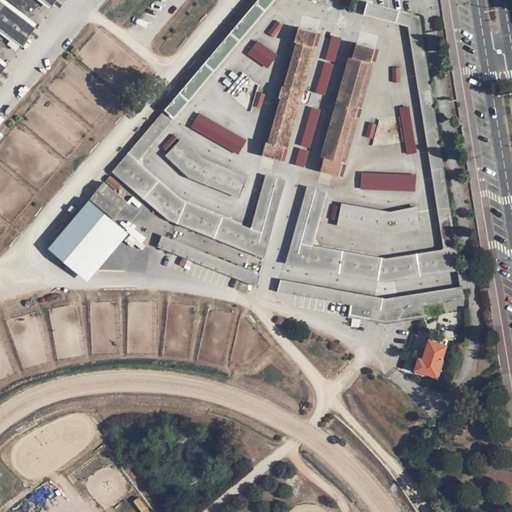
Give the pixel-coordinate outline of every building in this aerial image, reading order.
[(0,0),(0,75),(6,68),(0,63),(0,25),(24,44),(35,29),(0,1),(0,0),(47,0),(54,5),(57,0),(0,0)] [(274,0),(323,0),(326,1),(326,0),(259,0),(233,34),(116,171),(173,220),(266,256),(285,182),(269,176),(254,231),(182,202),(136,163),(274,0)] [(365,12),(377,16),(410,24),(446,251),(387,261),(313,248),(312,246),(326,193),(310,188),(290,263),(387,280),(459,268),(419,16),(368,3),(365,12)] [(320,34),(300,29),(264,156),(282,161),(320,34)] [(257,40),(247,54),(267,69),(277,55),(257,40)] [(357,44),(322,171),(341,176),(376,49),(357,44)] [(414,153),(410,106),(401,107),(404,154),(414,153)] [(190,128),(238,155),(247,140),(198,113),(190,128)] [(202,160),(183,140),(170,155),(191,177),(241,196),(248,179),(202,160)] [(415,192),(416,175),(361,171),(360,189),(415,192)] [(91,198),(114,217),(127,202),(104,182),(91,198)] [(343,205),(339,225),(390,233),(422,227),(418,208),(391,214),(343,205)] [(160,246),(255,284),(259,275),(163,237),(160,246)] [(389,299),(281,281),(280,291),(351,303),(349,315),(385,321),(428,315),(427,304),(465,299),(464,289),(389,299)] [(424,359),(419,358),(416,368),(437,375),(446,345),(430,340),(424,359)]
